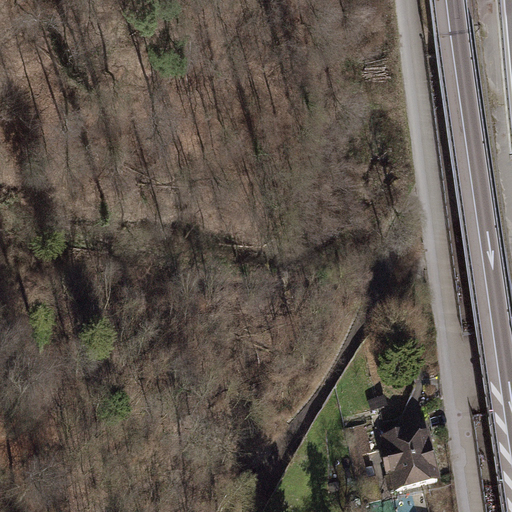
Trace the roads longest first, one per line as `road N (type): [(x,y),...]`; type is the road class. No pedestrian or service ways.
road 1 (residential): [(474,511),(407,0)]
road 2 (motorway): [(457,0),(511,389)]
road 3 (track): [(255,511),(351,348),(400,229),(432,189)]
